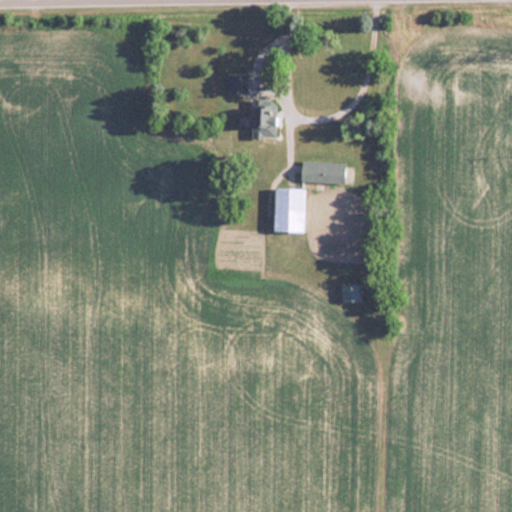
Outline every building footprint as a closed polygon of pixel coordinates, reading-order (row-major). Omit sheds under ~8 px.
[(247,94),(247,75),(227,75),(227,94),(247,94)] [(276,139),(276,103),(253,103),(253,139),(276,139)] [(345,182),(345,162),(301,162),(301,182),(345,182)] [(304,232),(304,188),(274,188),(274,232),(304,232)] [(342,283),(342,302),(360,302),(360,283),(342,283)]
